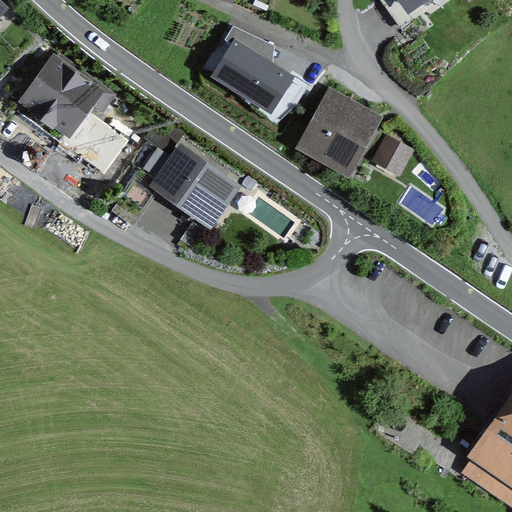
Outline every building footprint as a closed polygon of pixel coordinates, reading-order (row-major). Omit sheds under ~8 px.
[(0,0),(0,18),(13,5),(7,0),(0,0)] [(431,0),(395,0),(408,17),(431,0)] [(215,73),(271,108),(290,76),(265,60),(276,44),(234,24),(225,38),(234,43),(215,73)] [(91,72),(88,76),(55,52),(20,100),(63,132),(72,138),(90,113),(95,106),(105,112),(119,92),(91,72)] [(352,175),(387,112),(333,82),(298,145),(352,175)] [(169,152),(185,130),(173,122),(166,132),(154,123),(145,134),(169,152)] [(402,172),(416,145),(388,130),(373,157),(402,172)] [(211,232),(241,188),(180,145),(149,189),(211,232)] [(258,182),(248,175),(241,184),(251,191),(258,182)] [(511,505),(511,388),(465,455),(470,458),(461,470),(511,505)] [(435,486),(447,467),(431,457),(419,476),(435,486)]
